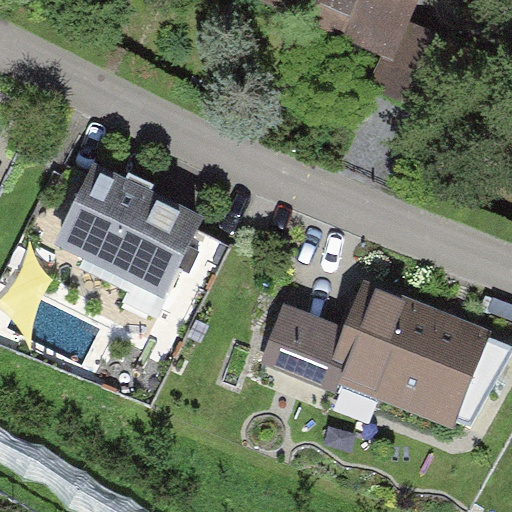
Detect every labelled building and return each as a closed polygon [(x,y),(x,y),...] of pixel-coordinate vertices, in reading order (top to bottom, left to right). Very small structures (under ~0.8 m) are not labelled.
[(260,0),(404,69),(437,0),(260,0)] [(0,172),(10,153),(0,148),(0,172)] [(98,188),(58,266),(163,319),(203,240),(98,188)] [(373,325),(348,389),(469,435),(506,338),(385,292),(373,325)] [(373,325),(298,296),(273,360),(348,389),(373,325)]
